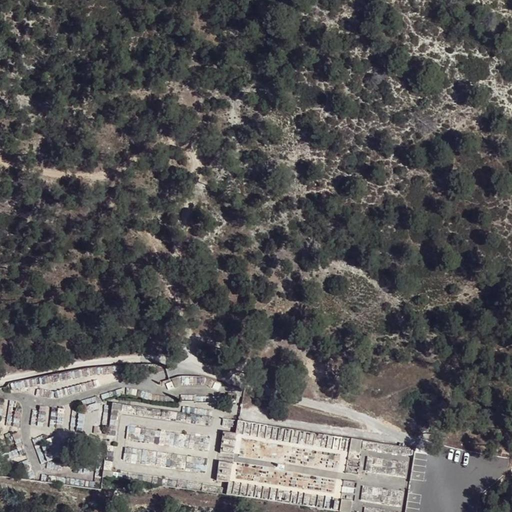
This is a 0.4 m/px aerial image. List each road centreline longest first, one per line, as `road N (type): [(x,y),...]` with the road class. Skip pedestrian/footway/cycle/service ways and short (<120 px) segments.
road 1 (unclassified): [(460,511),(447,469),(418,442),(191,365),(128,357),(0,380)]
road 2 (track): [(0,162),(114,181),(143,153),(186,157),(195,176),(178,239),(178,295),(191,365)]
